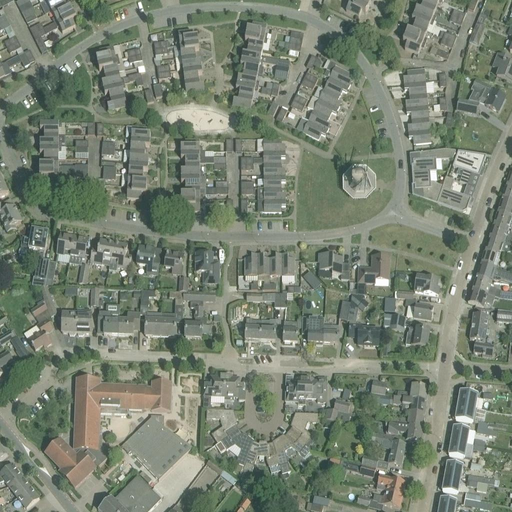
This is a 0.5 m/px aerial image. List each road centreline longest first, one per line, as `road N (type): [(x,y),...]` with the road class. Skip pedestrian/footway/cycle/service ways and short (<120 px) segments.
road 1 (residential): [(392,213),(401,188),(397,138),(372,74),(343,40),(281,12),(192,7),(143,18),(78,46),(0,105)]
road 2 (residential): [(0,133),(38,209),(91,221),(295,239),(354,230),(392,213)]
road 3 (residential): [(0,414),(84,351),(250,362)]
road 4 (residential): [(278,364),(444,366)]
road 5 (residential): [(278,364),(277,421),(266,429),(254,426),(250,414),(250,362)]
road 6 (unclassified): [(421,511),(444,366)]
road 7 (unclassified): [(444,366),(472,242)]
